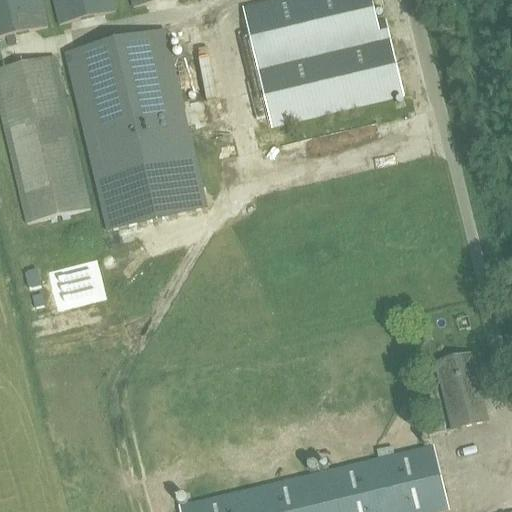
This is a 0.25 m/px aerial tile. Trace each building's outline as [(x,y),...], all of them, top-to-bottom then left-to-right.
[(0,0),(0,40),(50,29),(43,0),(0,0)] [(52,0),(58,26),(118,13),(114,0),(52,0)] [(131,0),(133,9),(173,0),(131,0)] [(282,0),(245,9),(268,109),(272,129),(405,99),(387,21),(378,23),(372,0),(282,0)] [(166,32),(65,55),(108,234),(209,211),(166,32)] [(0,71),(0,114),(27,229),(92,212),(57,60),(0,71)] [(45,307),(43,296),(33,298),(36,310),(45,307)] [(454,431),(488,423),(472,357),(438,364),(454,431)] [(467,485),(453,431),(430,437),(433,449),(180,508),(180,511),(450,511),(445,491),(467,485)] [(347,465),(375,462),(374,449),(346,453),(347,465)]
